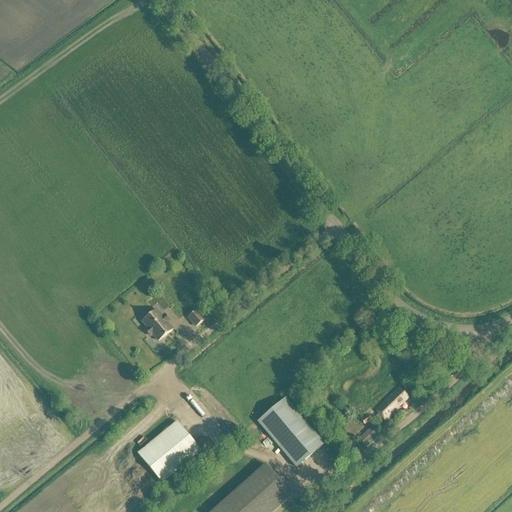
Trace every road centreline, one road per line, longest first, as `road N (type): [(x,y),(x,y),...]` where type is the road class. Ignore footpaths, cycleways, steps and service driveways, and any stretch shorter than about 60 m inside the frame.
road 1 (unclassified): [(511,320),(461,332),(398,305),(162,0)]
road 2 (track): [(0,507),(336,228)]
road 3 (track): [(337,484),(475,359),(483,330)]
